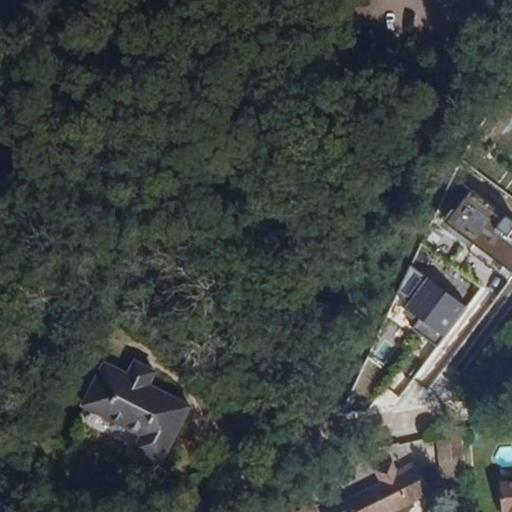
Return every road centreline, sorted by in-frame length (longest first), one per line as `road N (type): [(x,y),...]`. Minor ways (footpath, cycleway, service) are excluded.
road 1 (residential): [(511,400),(330,437)]
road 2 (track): [(206,511),(330,437)]
